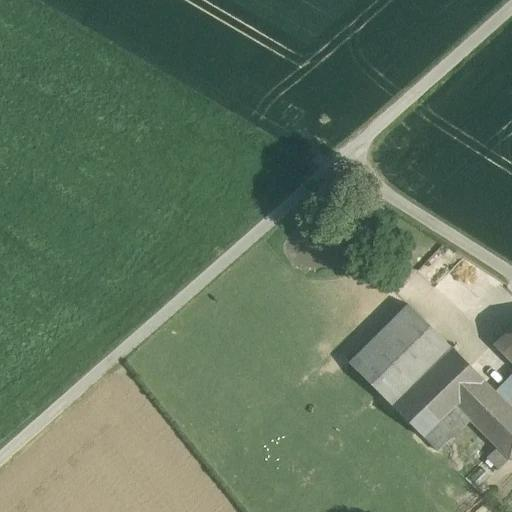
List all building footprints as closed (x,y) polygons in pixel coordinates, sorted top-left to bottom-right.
[(407,304),(348,362),(391,405),(451,347),(407,304)] [(511,323),(493,343),(511,361),(511,323)] [(451,347),(391,405),(423,437),(482,379),(483,379),(451,347)] [(511,373),(497,388),(511,402),(511,373)] [(511,407),(482,379),(423,437),(437,451),(469,419),(496,447),(487,457),(498,469),(511,455),(511,407)]
